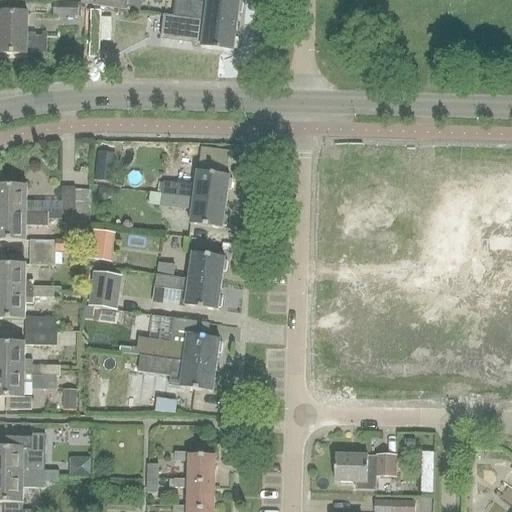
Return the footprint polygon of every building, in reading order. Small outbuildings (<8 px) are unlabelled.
[(127,0),(93,0),(92,7),(125,12),(127,0)] [(237,25),(238,13),(241,14),(242,4),(240,3),(240,0),(239,0),(207,0),(207,4),(175,0),(173,17),(237,25)] [(53,17),(73,17),(78,18),(78,4),(53,3),(53,17)] [(46,54),(47,37),(27,37),(27,15),(0,14),(0,55),(27,56),(27,54),(46,54)] [(163,16),(160,39),(193,43),(192,48),(233,53),(234,50),(237,50),(238,40),(235,39),(237,25),(173,17),(163,16)] [(114,169),(96,167),(95,182),(112,184),(114,169)] [(197,173),(195,187),(162,183),(160,195),(226,204),(230,177),(197,173)] [(348,263),(345,373),(390,374),(394,232),(392,232),(392,225),(511,227),(511,182),(450,181),(450,179),(370,177),(369,208),(358,208),(357,231),(347,231),(346,263),(348,263)] [(61,203),(26,203),(26,188),(0,187),(0,214),(32,215),(32,210),(46,210),(46,221),(47,221),(61,221),(61,215),(90,216),(90,191),(75,191),(75,189),(61,189),(61,203)] [(223,230),(226,204),(160,195),(159,207),(192,212),(190,226),(223,230)] [(0,241),(25,242),(25,227),(47,227),(47,221),(46,221),(46,210),(32,210),(32,215),(0,214),(0,241)] [(99,228),(94,257),(118,260),(122,231),(99,228)] [(29,254),(55,254),(55,242),(29,242),(29,254)] [(55,254),(29,254),(29,267),(55,267),(55,254)] [(190,281),(221,286),(225,259),(193,255),(190,281)] [(157,264),(156,277),(173,279),(173,278),(175,266),(157,264)] [(33,281),(25,281),(25,267),(0,266),(0,293),(33,294),(33,288),(33,281)] [(89,309),(116,312),(121,278),(94,274),(89,309)] [(154,289),(188,294),(186,307),(218,311),(221,286),(190,281),(173,278),(173,279),(156,277),(154,289)] [(46,288),(33,288),(33,294),(0,293),(0,320),(25,321),(25,305),(33,305),(33,299),(46,300),(46,288)] [(46,288),(46,300),(61,300),(61,288),(46,288)] [(57,333),(57,319),(29,319),(29,333),(57,333)] [(29,347),(57,347),(57,333),(29,333),(29,347)] [(131,355),(140,357),(216,367),(218,354),(220,354),(222,344),(219,344),(220,340),(191,337),(187,336),(171,334),(170,343),(138,339),(137,350),(132,349),(131,355)] [(0,372),(32,373),(32,367),(32,361),(24,361),(24,345),(0,344),(0,372)] [(216,367),(140,357),(138,373),(171,378),(172,374),(182,376),(180,389),(212,394),(213,390),(216,391),(217,380),(214,380),(216,367)] [(0,398),(5,399),(5,411),(31,411),(31,399),(24,399),(24,383),(32,383),(32,378),(45,378),(45,367),(32,367),(32,373),(0,372),(0,398)] [(45,367),(45,378),(59,378),(59,367),(45,367)] [(63,392),(63,412),(76,412),(76,392),(63,392)] [(23,461),(23,450),(30,450),(30,436),(5,436),(5,450),(0,449),(0,477),(31,478),(31,471),(44,471),(44,461),(23,461)] [(188,484),(215,485),(215,458),(189,457),(189,455),(174,455),(174,463),(189,463),(188,481),(188,484)] [(367,476),(376,476),(375,478),(396,479),(397,457),(376,457),(376,459),(368,459),(368,458),(336,457),(335,483),(367,485),(367,476)] [(147,466),(146,480),(158,480),(158,466),(147,466)] [(0,477),(0,503),(3,504),(3,511),(32,511),(22,511),(22,504),(23,504),(23,490),(45,490),(45,482),(59,482),(59,471),(44,471),(31,471),(31,478),(0,477)] [(158,480),(146,480),(146,494),(157,495),(158,480)] [(188,484),(188,481),(174,481),(173,489),(189,490),(188,508),(188,511),(214,511),(215,485),(188,484)] [(414,511),(415,503),(374,502),(374,511),(414,511)]
